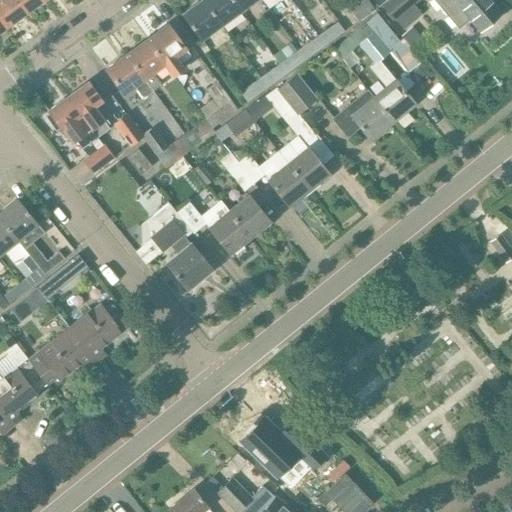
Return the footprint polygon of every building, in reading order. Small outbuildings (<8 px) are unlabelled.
[(0,0),(0,18),(6,27),(27,12),(18,0),(0,0)] [(18,0),(27,12),(43,0),(18,0)] [(202,42),(222,27),(202,0),(182,14),(202,42)] [(231,0),(202,0),(222,27),(241,13),(231,0)] [(231,0),(241,13),(259,0),(231,0)] [(344,0),(343,1),(358,22),(374,10),(366,0),(344,0)] [(390,0),(383,7),(389,15),(400,5),(405,12),(418,0),(390,0)] [(432,0),(459,30),(470,20),(480,31),(500,13),(488,0),(432,0)] [(385,88),(373,97),(367,90),(366,90),(392,122),(415,104),(395,80),(395,81),(379,61),(402,41),(377,12),(333,49),(342,60),(359,47),(372,64),(368,68),(385,88)] [(317,36),(324,46),(344,32),(337,22),(317,36)] [(146,40),(164,66),(164,65),(173,77),(184,69),(176,57),(185,51),(167,25),(146,40)] [(297,50),(305,60),(324,46),(317,36),(297,50)] [(164,66),(146,40),(125,55),(152,92),(162,85),(153,73),(164,66)] [(278,64),(285,74),(305,60),(297,50),(278,64)] [(152,92),(125,55),(104,70),(122,95),(133,87),(142,99),(152,92)] [(432,73),(423,63),(412,72),(421,82),(432,73)] [(259,78),(266,89),(285,74),(278,64),(259,78)] [(295,74),(277,89),(298,114),(317,99),(295,74)] [(266,89),(259,78),(239,93),(247,103),(266,89)] [(213,100),(198,110),(204,119),(212,129),(238,110),(218,81),(206,90),(213,100)] [(69,97),(99,137),(109,129),(94,108),(101,102),(88,83),(69,97)] [(275,89),(265,97),(273,107),(296,135),(303,144),(314,134),(298,114),(277,89),(276,88),(275,89)] [(392,122),(366,90),(331,119),(347,137),(359,127),(370,140),(392,122)] [(80,151),(99,138),(100,138),(99,137),(69,97),(49,112),(52,115),(48,118),(56,131),(60,128),(62,131),(62,130),(71,144),(74,141),(80,151)] [(126,115),(113,124),(129,147),(142,137),(143,137),(142,135),(127,114),(126,115)] [(203,120),(183,134),(195,150),(216,134),(212,129),(204,119),(203,120)] [(154,126),(142,135),(143,137),(166,170),(195,150),(183,134),(168,145),(154,126)] [(226,127),(216,134),(215,135),(221,144),(232,135),(226,127)] [(286,143),(276,152),(308,191),(328,174),(307,148),(297,156),(286,143)] [(102,146),(83,160),(93,173),(112,159),(102,146)] [(140,174),(150,166),(137,148),(126,157),(140,174)] [(253,184),(265,175),(258,166),(248,153),(230,152),(229,153),(253,184)] [(266,160),(258,166),(265,175),(269,179),(267,181),(288,207),(308,191),(276,152),(266,160)] [(253,184),(229,153),(219,161),(244,192),(253,184)] [(215,178),(202,162),(193,169),(206,185),(215,178)] [(219,201),(250,239),(269,223),(247,196),(229,211),(220,200),(219,201)] [(18,199),(0,213),(0,218),(18,241),(23,248),(43,232),(18,199)] [(189,202),(175,213),(191,233),(192,233),(192,234),(204,224),(230,255),(230,254),(233,257),(244,248),(242,245),(250,239),(219,201),(200,216),(189,202)] [(172,222),(149,241),(159,254),(170,246),(178,255),(166,265),(186,290),(211,271),(185,238),(191,233),(175,213),(168,204),(162,209),(172,222)] [(0,255),(18,241),(0,218),(0,255)] [(511,248),(501,234),(490,242),(505,263),(511,258),(511,248)] [(64,259),(58,251),(39,267),(45,275),(64,259)] [(25,278),(39,267),(32,258),(18,270),(25,278)] [(39,267),(25,278),(19,283),(25,291),(45,275),(39,267)] [(60,268),(37,287),(47,299),(70,280),(60,268)] [(0,312),(25,291),(19,283),(2,297),(0,294),(0,312)] [(36,288),(23,299),(31,309),(45,298),(36,288)] [(356,404),(450,324),(428,298),(334,378),(356,404)] [(101,303),(69,327),(91,356),(122,332),(121,331),(128,326),(112,305),(105,310),(101,303)] [(91,356),(69,327),(38,351),(27,359),(47,385),(58,377),(60,380),(91,356)] [(17,368),(2,380),(0,377),(0,409),(8,420),(39,397),(36,393),(47,385),(27,359),(16,344),(5,352),(17,368)] [(257,425),(240,442),(277,477),(278,475),(297,456),(309,468),(311,470),(325,456),(291,422),(280,433),(272,426),(265,433),(257,425)] [(294,511),(278,498),(261,486),(251,496),(231,477),(216,493),(233,511),(294,511)] [(170,511),(210,511),(207,508),(209,507),(193,489),(168,509),(170,511)]
